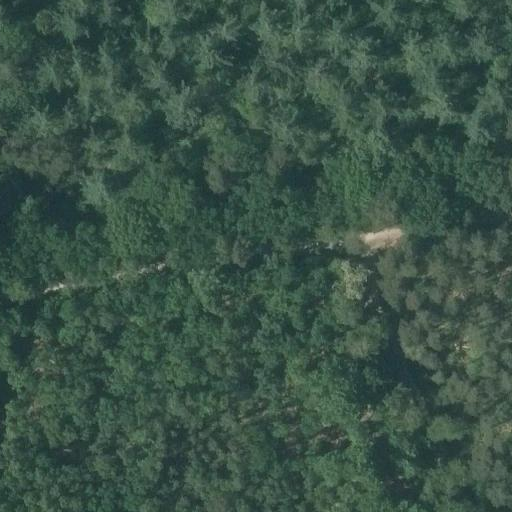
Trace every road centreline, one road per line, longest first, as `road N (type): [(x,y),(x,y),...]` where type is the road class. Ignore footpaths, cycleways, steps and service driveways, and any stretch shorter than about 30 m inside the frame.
road 1 (track): [(0,244),(104,227),(154,208),(232,203),(511,146)]
road 2 (track): [(332,242),(0,301)]
road 3 (track): [(332,242),(367,285),(469,511)]
road 4 (track): [(511,213),(332,242)]
